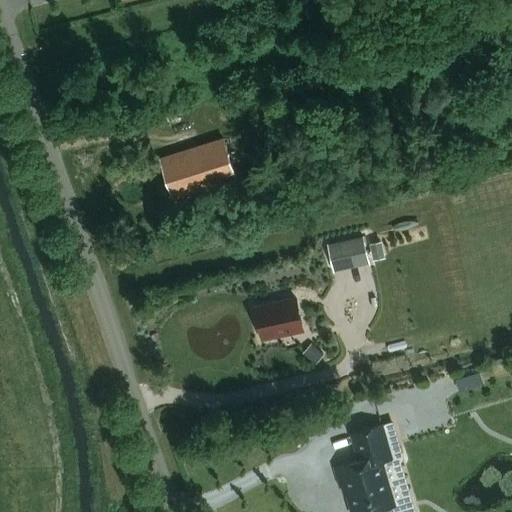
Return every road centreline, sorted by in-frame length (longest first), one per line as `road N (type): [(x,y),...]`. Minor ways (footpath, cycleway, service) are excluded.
road 1 (residential): [(169,511),(0,20)]
road 2 (track): [(10,50),(187,0)]
